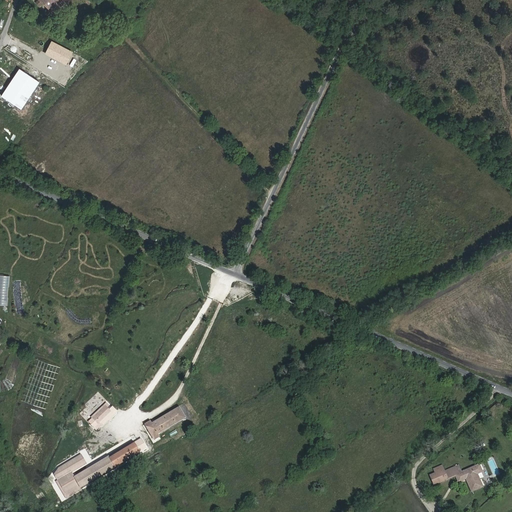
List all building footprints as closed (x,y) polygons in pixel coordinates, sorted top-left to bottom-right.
[(67,0),(41,0),(55,13),(67,0)] [(52,57),(55,49),(56,45),(54,45),(55,44),(51,42),(46,55),(52,57)] [(67,60),(71,53),(61,47),(59,51),(61,52),(59,55),(67,60)] [(0,305),(7,306),(9,276),(0,275),(0,305)] [(115,413),(105,403),(89,418),(99,428),(115,413)] [(151,420),(144,424),(154,441),(161,436),(160,434),(187,418),(181,406),(153,422),(151,420)] [(90,467),(82,454),(52,472),(67,497),(142,452),(135,440),(90,467)] [(430,475),(426,476),(430,485),(450,475),(453,481),(460,478),(465,492),(477,487),(471,473),(476,471),(473,465),(455,472),(452,465),(438,471),(436,465),(428,469),(429,473),(430,475)]
